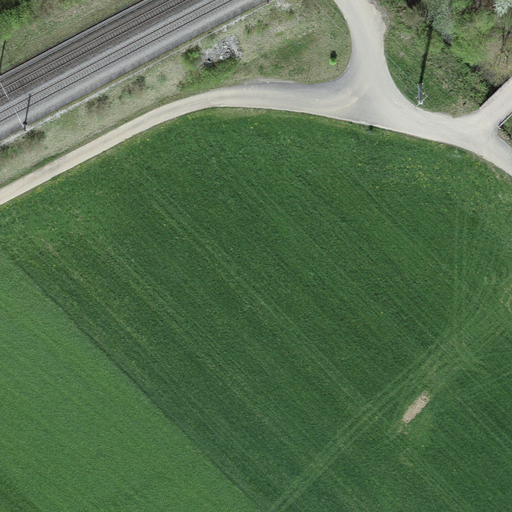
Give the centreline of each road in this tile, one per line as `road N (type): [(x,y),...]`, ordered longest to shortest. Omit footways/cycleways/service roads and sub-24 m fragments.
road 1 (track): [(383,103),(204,100),(0,195)]
road 2 (unclassified): [(383,103),(409,119),(471,135),(511,163)]
